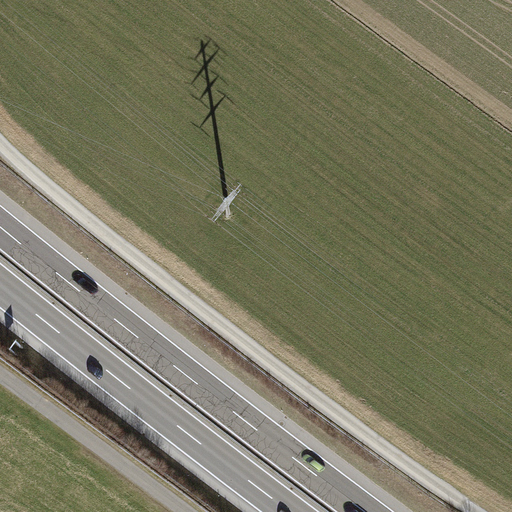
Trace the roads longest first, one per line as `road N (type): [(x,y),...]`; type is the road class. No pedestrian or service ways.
road 1 (track): [(0,147),(472,511)]
road 2 (motorway): [(367,511),(0,225)]
road 3 (motorway): [(0,287),(287,511)]
road 4 (track): [(184,511),(0,371)]
